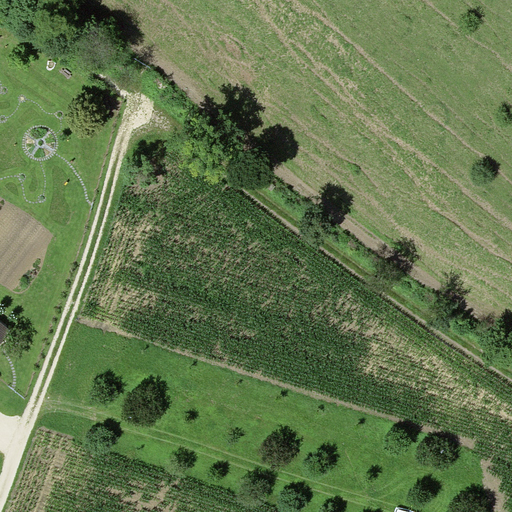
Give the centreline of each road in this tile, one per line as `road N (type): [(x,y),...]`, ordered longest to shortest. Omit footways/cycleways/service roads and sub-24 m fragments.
road 1 (track): [(511,386),(249,194),(133,97),(103,38),(60,0)]
road 2 (track): [(133,97),(87,260),(0,502)]
